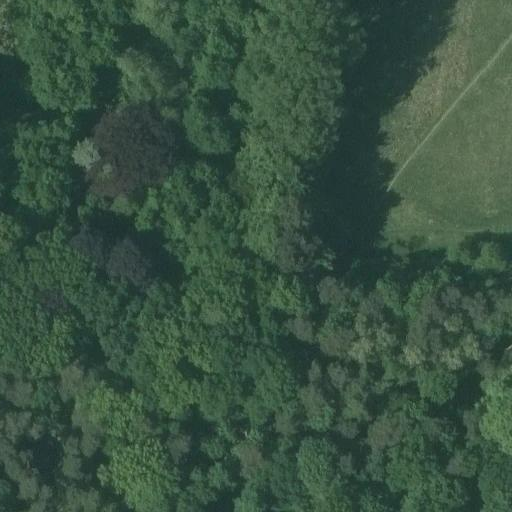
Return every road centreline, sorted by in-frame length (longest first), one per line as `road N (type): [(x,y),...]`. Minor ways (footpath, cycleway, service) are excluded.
road 1 (track): [(511,406),(46,306)]
road 2 (track): [(47,511),(53,428),(46,306)]
